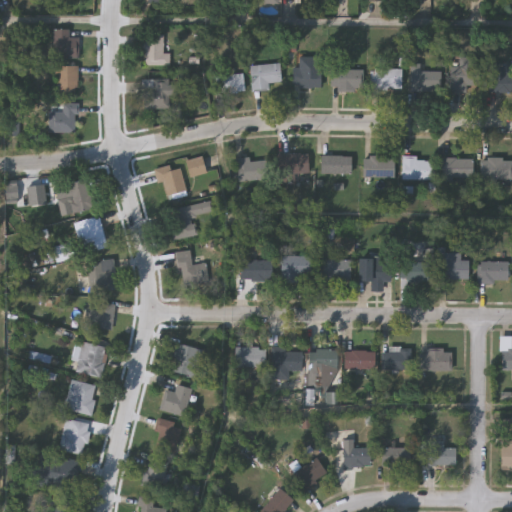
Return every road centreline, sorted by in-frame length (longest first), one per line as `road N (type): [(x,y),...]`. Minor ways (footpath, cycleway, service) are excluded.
road 1 (residential): [(106,511),(153,317),(117,121),(112,0)]
road 2 (residential): [(0,165),(75,160),(270,124),(511,127)]
road 3 (residential): [(511,319),(153,317)]
road 4 (residential): [(479,511),(481,319)]
road 5 (residential): [(340,511),(382,501),(479,503)]
